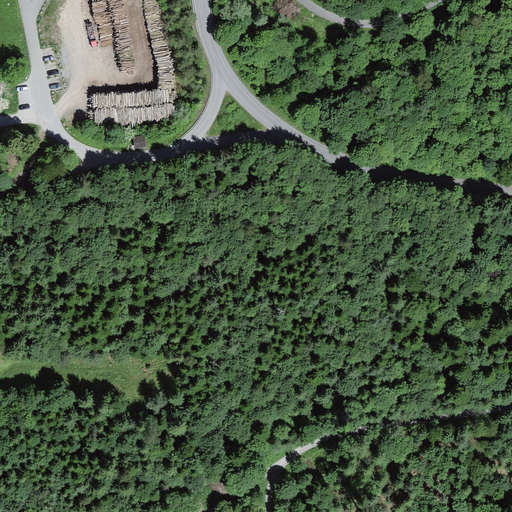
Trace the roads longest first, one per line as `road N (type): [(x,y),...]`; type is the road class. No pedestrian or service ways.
road 1 (unclassified): [(511,190),(340,163),(279,135),(220,66),(201,0)]
road 2 (track): [(211,511),(345,431),(511,405)]
road 3 (track): [(279,135),(108,160),(74,149),(41,95)]
road 4 (track): [(38,0),(27,9),(41,95),(20,116),(0,121)]
road 5 (track): [(441,0),(395,20),(357,24),(299,0)]
